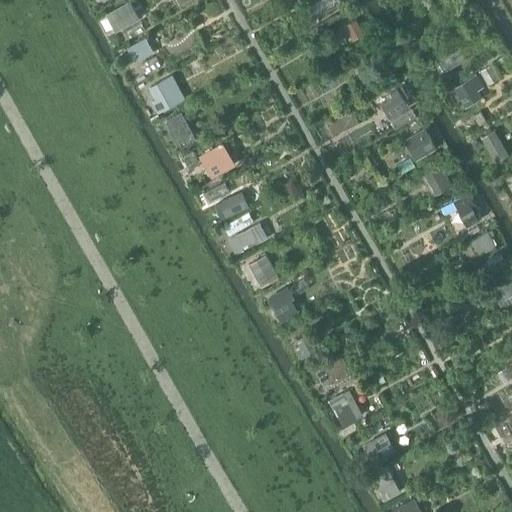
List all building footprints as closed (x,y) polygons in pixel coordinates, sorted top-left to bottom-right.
[(130,0),(107,13),(116,31),(140,18),(130,0)] [(125,39),(143,29),(139,20),(121,30),(125,39)] [(357,20),(346,25),(353,38),(364,32),(357,20)] [(141,40),(128,47),(136,62),(149,55),(141,40)] [(378,49),(366,56),(378,77),(390,70),(378,49)] [(476,74),(454,87),(461,100),(478,90),(484,87),(476,74)] [(165,78),(150,87),(156,98),(152,100),(158,112),(178,101),(165,78)] [(393,95),(380,102),(389,118),(409,106),(404,98),(409,95),(402,84),(391,91),(393,95)] [(393,128),(414,116),(409,107),(388,119),(393,128)] [(181,112),(166,120),(181,147),(196,139),(181,112)] [(426,127),(404,139),(416,160),(437,148),(426,127)] [(495,129),(482,137),(490,151),(503,143),(495,129)] [(207,152),(203,154),(216,175),(235,163),(223,143),(211,150),(210,147),(206,150),(207,152)] [(441,164),(423,174),(434,195),(452,185),(441,164)] [(232,191),(227,180),(204,191),(209,202),(232,191)] [(242,191),(221,201),(228,216),(249,205),(242,191)] [(468,192),(453,200),(467,226),(482,218),(468,192)] [(260,223),(229,239),(236,253),(244,250),(242,247),(255,240),(257,243),(268,238),(260,223)] [(488,231),(463,246),(471,260),(496,246),(490,236),(494,234),(492,230),(488,232),(488,231)] [(501,257),(497,251),(488,255),(492,261),(501,257)] [(266,253),(249,263),(262,286),(272,280),(273,282),(277,279),(276,277),(279,276),(266,253)] [(502,278),(490,285),(504,309),(511,304),(511,281),(510,278),(504,281),(502,278)] [(287,288),(270,297),(282,318),(296,310),(290,299),(293,297),(287,288)] [(299,344),(294,347),(300,357),(304,354),(306,356),(318,349),(315,345),(319,343),(314,335),(311,337),(309,333),(297,339),(299,344)] [(338,352),(319,363),(331,383),(350,372),(338,352)] [(342,392),(329,400),(343,425),(363,413),(358,404),(351,408),(342,392)] [(354,422),(341,429),(344,435),(357,428),(354,422)] [(385,432),(364,444),(375,463),(396,451),(385,432)] [(388,466),(372,475),(385,499),(401,490),(388,466)] [(423,511),(415,497),(393,509),(394,511),(423,511)]
